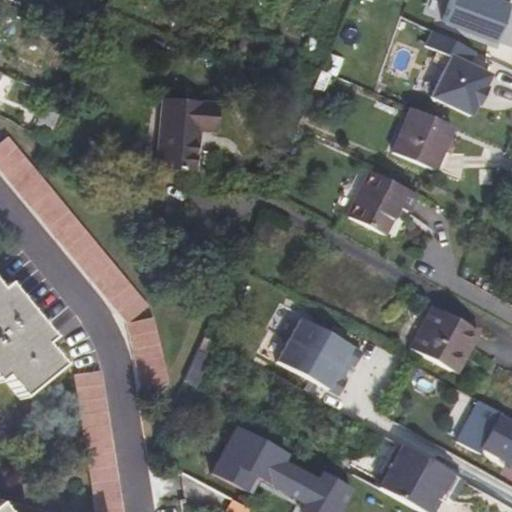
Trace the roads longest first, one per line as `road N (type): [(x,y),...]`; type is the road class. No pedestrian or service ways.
road 1 (residential): [(135,511),(116,368),(0,205)]
road 2 (unknown): [(511,497),(218,330)]
